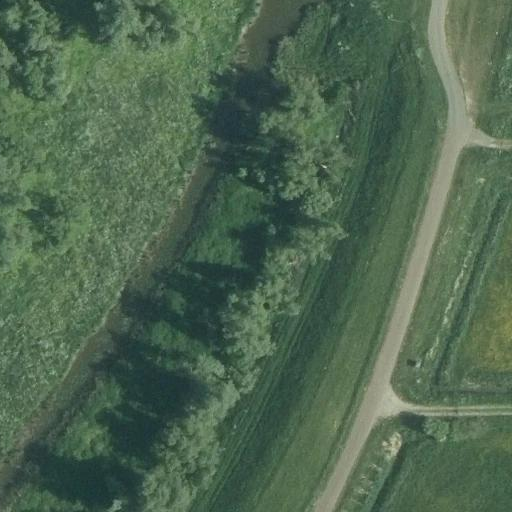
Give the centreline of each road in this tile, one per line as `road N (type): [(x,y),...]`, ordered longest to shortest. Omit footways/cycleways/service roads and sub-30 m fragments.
road 1 (unclassified): [(321,511),(389,354),(453,136),(455,102)]
road 2 (track): [(511,411),(427,411),(373,400)]
